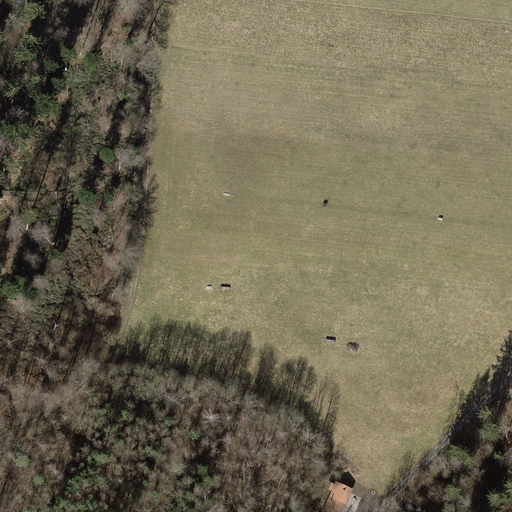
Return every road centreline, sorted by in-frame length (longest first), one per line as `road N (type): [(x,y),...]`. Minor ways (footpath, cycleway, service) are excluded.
road 1 (track): [(155,0),(141,240),(121,329),(70,396),(0,436)]
road 2 (track): [(375,511),(511,371)]
